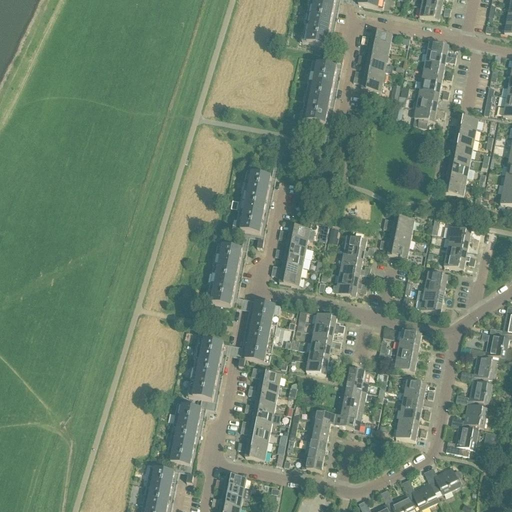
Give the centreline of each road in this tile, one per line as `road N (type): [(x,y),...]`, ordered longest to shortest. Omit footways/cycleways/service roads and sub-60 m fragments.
road 1 (residential): [(347,493),(432,457),(455,336)]
road 2 (residential): [(455,336),(262,294)]
road 3 (residential): [(262,294),(247,291),(214,466)]
road 4 (residential): [(511,53),(356,22)]
road 5 (residential): [(214,466),(347,493)]
